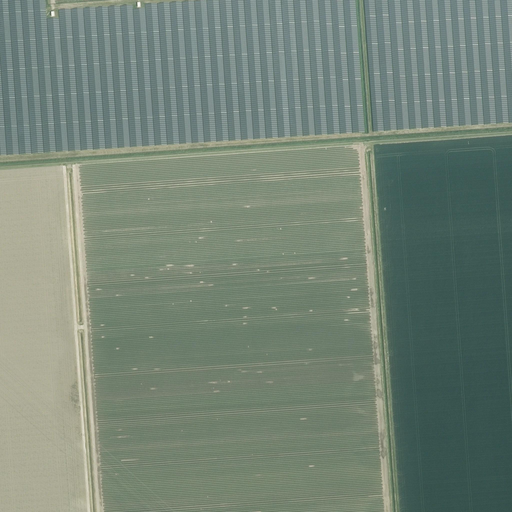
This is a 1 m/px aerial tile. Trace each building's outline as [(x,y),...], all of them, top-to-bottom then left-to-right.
[(0,0),(0,11),(3,11),(3,13),(9,12),(8,0),(0,0)] [(22,0),(24,19),(35,18),(33,0),(22,0)] [(76,22),(76,31),(79,30),(79,32),(90,32),(90,22),(76,22)] [(40,69),(39,52),(35,52),(34,46),(28,46),(29,52),(23,52),(24,71),(30,70),(30,66),(32,66),(32,70),(40,69)] [(0,51),(0,69),(5,69),(5,70),(11,69),(11,70),(15,69),(14,48),(7,49),(7,47),(1,47),(2,51),(0,51)]
